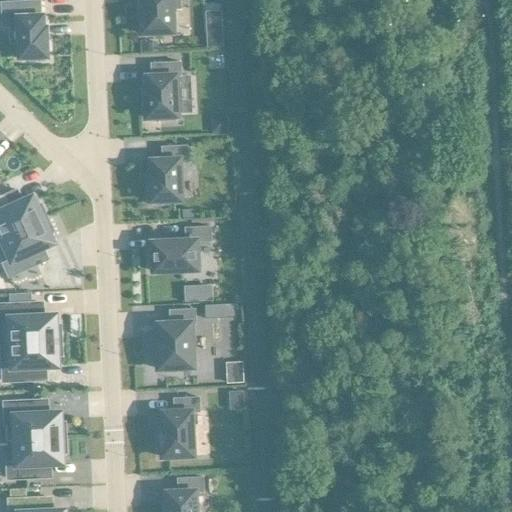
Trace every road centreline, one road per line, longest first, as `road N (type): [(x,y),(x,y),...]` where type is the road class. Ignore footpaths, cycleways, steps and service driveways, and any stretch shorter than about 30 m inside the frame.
road 1 (residential): [(119,511),(105,211)]
road 2 (residential): [(105,211),(95,0)]
road 3 (residential): [(105,211),(0,107)]
